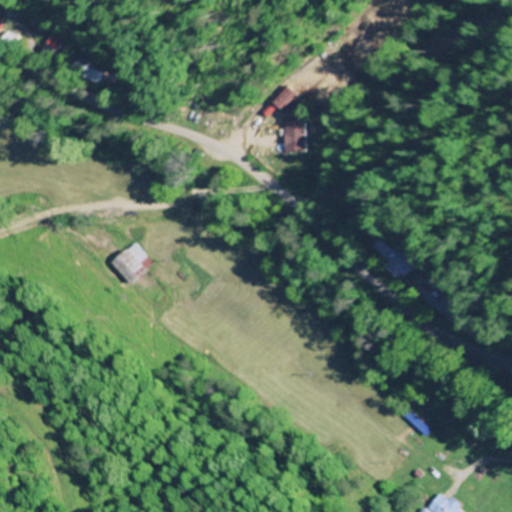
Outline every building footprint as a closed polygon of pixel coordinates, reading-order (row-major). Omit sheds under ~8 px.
[(112,76),(84,58),(76,70),(105,88),(112,76)] [(275,101),(292,115),(305,99),(287,86),(275,101)] [(300,128),(270,128),(270,137),(291,137),(291,141),(300,141),(300,128)] [(419,265),(398,244),(392,250),(381,240),(374,246),(406,278),(419,265)] [(116,264),(134,284),(156,263),(138,243),(116,264)]
